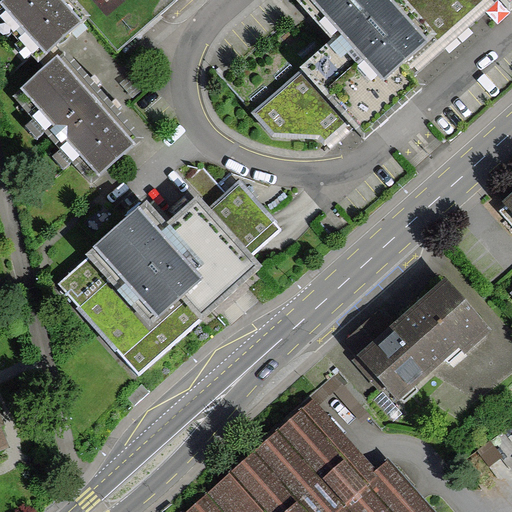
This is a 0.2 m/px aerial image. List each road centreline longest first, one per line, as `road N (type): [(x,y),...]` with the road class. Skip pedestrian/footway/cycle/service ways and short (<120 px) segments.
road 1 (primary): [(511,134),(96,511)]
road 2 (residential): [(225,0),(185,50),(188,105),(206,134),(233,155),(295,172),(335,171),(377,154),(511,32)]
